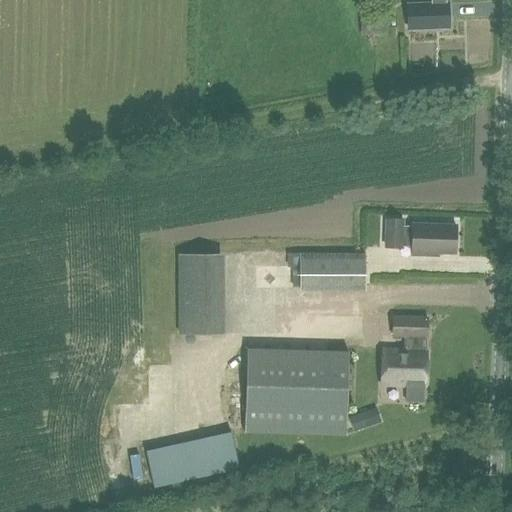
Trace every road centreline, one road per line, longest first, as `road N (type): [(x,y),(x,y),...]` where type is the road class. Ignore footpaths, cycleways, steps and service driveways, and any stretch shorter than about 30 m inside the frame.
road 1 (track): [(0,162),(508,74)]
road 2 (unclassified): [(495,511),(511,0)]
